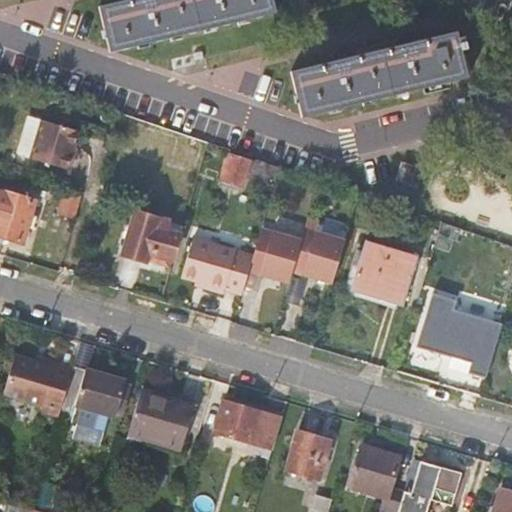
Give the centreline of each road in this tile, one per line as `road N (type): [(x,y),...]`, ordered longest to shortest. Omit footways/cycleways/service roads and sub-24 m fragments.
road 1 (residential): [(0,37),(339,148),(511,105)]
road 2 (residential): [(0,285),(511,435)]
